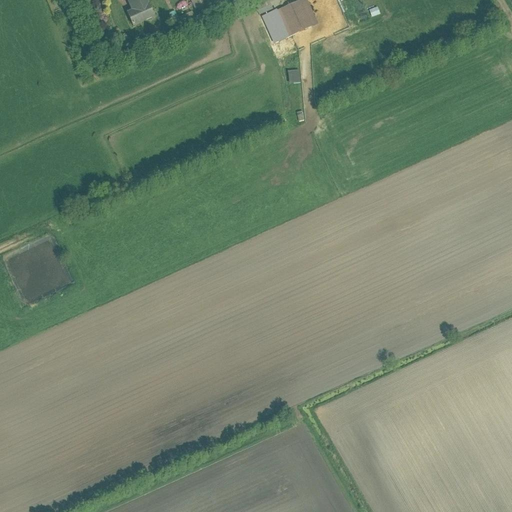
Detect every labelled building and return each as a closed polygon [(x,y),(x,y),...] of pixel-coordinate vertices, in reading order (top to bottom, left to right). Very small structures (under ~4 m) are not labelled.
[(145,0),(122,0),(128,11),(146,3),(145,0)] [(189,0),(196,14),(209,9),(204,0),(189,0)] [(204,0),(209,9),(224,2),(222,0),(204,0)] [(259,17),(271,11),(265,0),(255,0),(252,1),(259,17)] [(305,0),(302,0),(280,10),(291,35),(316,23),(305,0)] [(130,27),(153,17),(146,3),(128,11),(124,13),(130,27)] [(369,18),(378,15),(375,8),(367,11),(369,18)]
